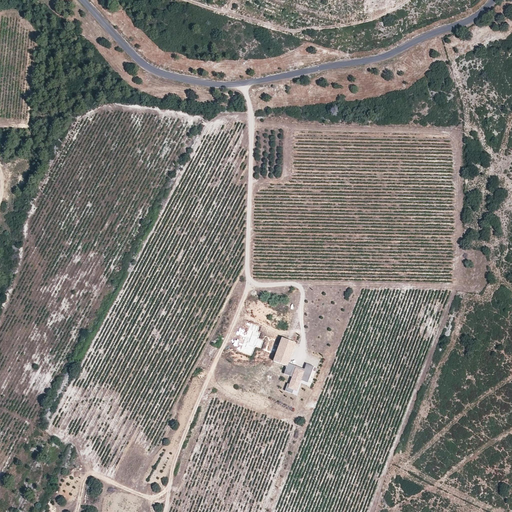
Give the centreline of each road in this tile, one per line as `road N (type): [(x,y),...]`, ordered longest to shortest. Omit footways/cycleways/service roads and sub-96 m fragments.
road 1 (tertiary): [(81,0),(153,70),(225,84),(379,57),(468,20),(492,0)]
road 2 (track): [(242,83),(251,113),(247,270),(256,284),(292,283),(302,291),(298,359)]
road 3 (track): [(250,278),(184,433),(164,511)]
